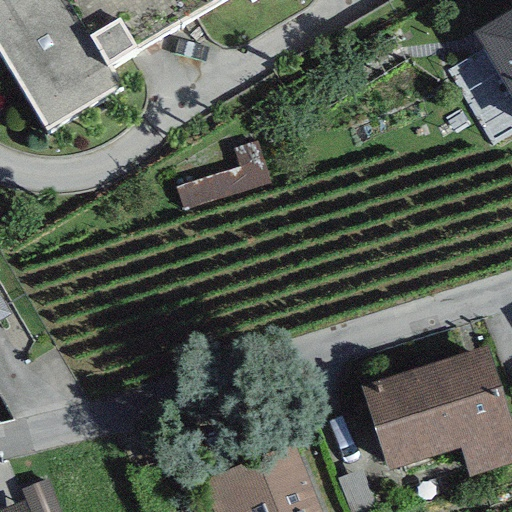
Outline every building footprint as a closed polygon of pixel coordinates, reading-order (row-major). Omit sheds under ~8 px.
[(0,0),(0,60),(46,138),(119,95),(108,77),(239,0),(258,0),(260,3),(265,0),(0,0)] [(511,17),(473,41),(511,105),(511,17)] [(0,330),(11,324),(0,304),(0,330)] [(511,431),(486,354),(360,396),(388,478),(459,454),(468,484),(511,469),(511,431)] [(317,511),(293,451),(200,489),(209,511),(317,511)]
